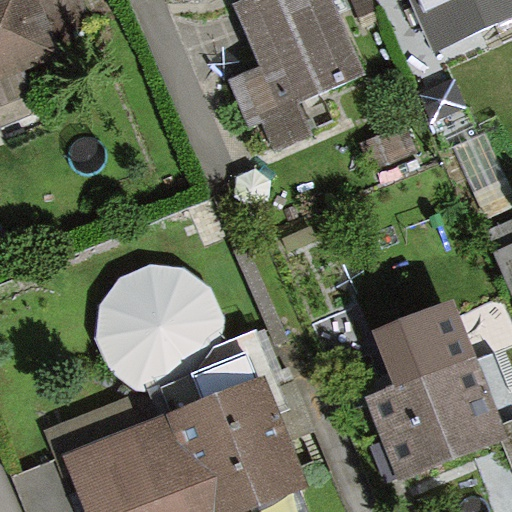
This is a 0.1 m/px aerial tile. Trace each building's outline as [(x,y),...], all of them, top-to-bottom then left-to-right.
[(0,81),(61,56),(38,0),(0,0),(0,116),(9,112),(0,89),(0,81)] [(363,84),(331,0),(260,0),(234,10),(260,78),(283,68),(299,109),(363,84)] [(511,7),(511,0),(411,0),(429,42),(511,7)] [(240,345),(193,255),(93,306),(140,396),(240,345)] [(511,414),(478,343),(370,392),(403,464),(511,414)] [(194,511),(299,466),(253,363),(60,447),(88,511),(194,511)]
